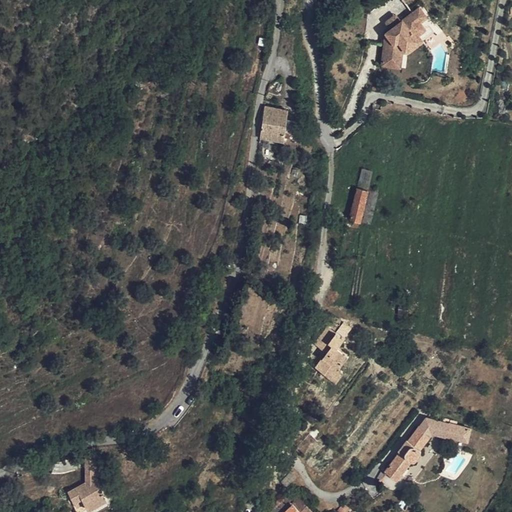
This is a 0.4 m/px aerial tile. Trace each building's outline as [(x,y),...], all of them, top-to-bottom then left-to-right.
[(388,31),(385,64),(405,66),(407,51),(412,52),(426,40),(421,34),(431,27),(425,19),(431,15),(422,4),(404,18),(400,13),(388,22),(393,27),(388,31)] [(259,37),(258,45),(266,46),(267,38),(259,37)] [(264,107),(260,140),(285,142),(289,109),(264,107)] [(368,188),(372,171),(362,169),(358,185),(368,188)] [(364,190),(358,189),(352,222),(361,224),(368,193),(364,192),(364,190)] [(313,350),(316,353),(329,335),(326,333),(313,350)] [(319,355),(309,370),(328,384),(335,375),(332,371),(340,359),(330,350),(337,341),(329,335),(316,353),(319,355)] [(412,456),(423,442),(422,441),(424,439),(460,449),(464,436),(421,424),(413,434),(402,447),(400,446),(390,457),(392,459),(378,478),(383,481),(392,470),(398,475),(403,467),(407,469),(415,459),(412,456)] [(86,482),(90,480),(101,472),(101,456),(87,456),(86,482)] [(389,486),(398,475),(392,470),(383,481),(389,486)] [(101,472),(90,480),(90,481),(96,478),(100,475),(101,472)] [(90,481),(103,502),(108,500),(96,478),(90,481)] [(103,502),(90,481),(86,483),(79,487),(88,502),(93,499),(97,505),(103,502)] [(88,502),(79,487),(70,493),(75,503),(83,499),(86,503),(88,502)] [(77,508),(86,503),(83,499),(75,503),(77,508)] [(88,502),(92,508),(97,505),(93,499),(88,502)] [(313,511),(299,499),(285,511),(313,511)]
